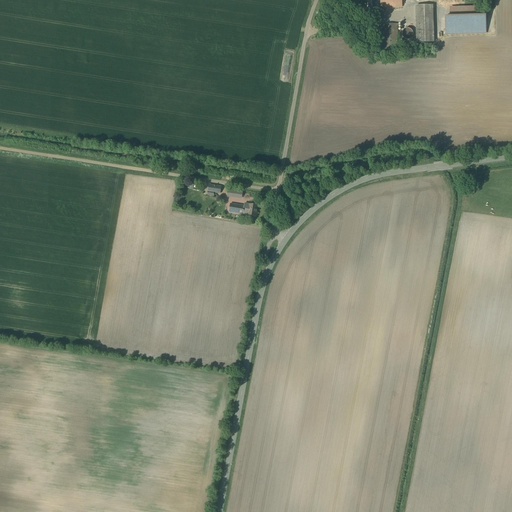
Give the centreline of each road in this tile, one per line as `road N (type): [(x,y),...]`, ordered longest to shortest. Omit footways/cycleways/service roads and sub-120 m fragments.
road 1 (unclassified): [(0,147),(279,189)]
road 2 (tertiary): [(218,511),(257,308),(284,241)]
road 3 (tertiary): [(284,241),(350,184),(511,156)]
road 4 (unclassified): [(315,0),(279,189)]
